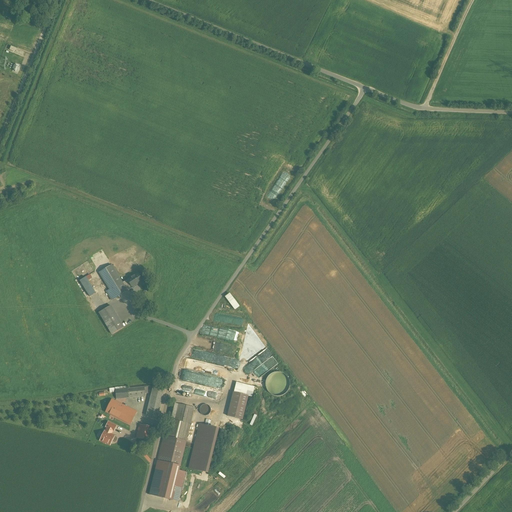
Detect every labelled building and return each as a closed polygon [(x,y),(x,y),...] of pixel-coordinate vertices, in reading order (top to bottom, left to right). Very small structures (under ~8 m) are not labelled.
[(23,52),(11,47),(10,50),(22,55),(23,52)] [(112,265),(99,273),(110,290),(106,292),(112,300),(127,291),(122,283),(112,265)] [(82,280),(92,296),(99,293),(91,280),(94,278),(92,274),(82,280)] [(138,274),(127,280),(132,288),(142,281),(138,274)] [(132,288),(127,280),(122,283),(127,291),(132,288)] [(239,306),(230,294),(225,298),(235,310),(239,306)] [(124,328),(111,306),(99,313),(112,335),(124,328)] [(269,371),(277,364),(271,356),(257,368),(262,373),(268,368),(269,371)] [(187,360),(185,370),(207,374),(208,371),(204,370),(206,363),(187,360)] [(266,383),(265,386),(266,389),(268,392),(270,394),(273,395),(276,396),(279,396),(282,396),(285,394),(287,392),(289,389),(289,386),(289,383),(289,380),(287,377),(285,375),(282,373),(279,373),(276,372),(273,373),(270,375),(268,377),(266,380),(266,383)] [(184,384),(180,384),(179,391),(200,395),(201,395),(200,394),(198,393),(199,390),(197,390),(207,389),(197,387),(204,386),(192,384),(191,384),(187,383),(184,384)] [(165,387),(154,384),(146,416),(157,419),(165,387)] [(236,384),(234,393),(248,396),(251,397),(253,388),(236,384)] [(127,389),(116,390),(116,398),(128,397),(128,398),(145,396),(144,387),(127,389)] [(234,393),(233,393),(228,416),(242,420),(248,396),(234,393)] [(136,413),(111,400),(106,412),(131,424),(136,413)] [(175,415),(178,404),(172,403),(168,417),(174,418),(175,415)] [(194,408),(178,404),(175,415),(174,420),(170,420),(166,437),(164,436),(158,461),(180,466),(194,408)] [(208,406),(207,405),(205,405),(203,406),(201,407),(200,409),(200,411),(201,413),(202,414),(204,415),(206,415),(208,415),(209,414),(210,412),(210,410),(210,408),(208,406)] [(108,422),(106,427),(107,428),(113,431),(114,431),(116,426),(108,422)] [(155,429),(139,425),(136,438),(152,441),(155,429)] [(218,429),(200,425),(189,468),(208,473),(218,429)] [(113,431),(107,428),(105,432),(104,432),(100,441),(105,444),(106,443),(110,445),(114,436),(111,435),(113,431)] [(180,466),(158,461),(149,495),(178,502),(185,472),(179,471),(180,466)]
